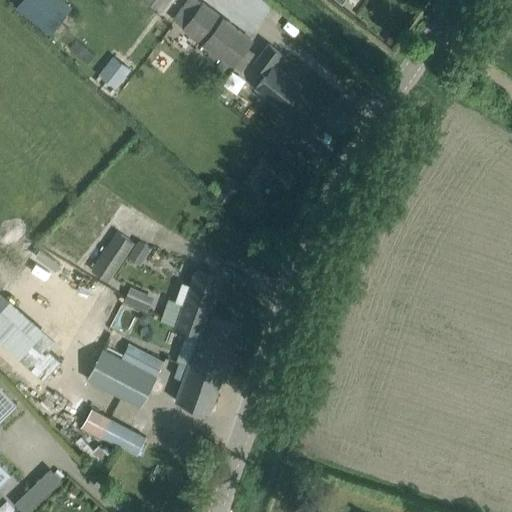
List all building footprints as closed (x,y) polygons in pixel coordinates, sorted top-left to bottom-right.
[(60,0),(22,0),(14,12),(49,39),(72,9),(60,0)] [(146,0),(161,11),(169,0),(146,0)] [(250,42),(204,4),(199,0),(189,0),(174,20),(184,28),(219,57),(217,61),(226,68),(229,65),(231,66),(240,73),(253,57),(245,49),(250,42)] [(282,54),(268,44),(253,64),(266,73),(256,87),(283,108),(301,85),(274,65),(282,54)] [(108,62),(99,75),(115,88),(125,75),(108,62)] [(116,233),(92,271),(108,282),(133,244),(116,233)] [(207,315),(208,315),(221,278),(196,269),(190,286),(185,284),(181,286),(178,297),(180,300),(185,302),(176,327),(200,335),(207,315)] [(138,307),(144,293),(130,287),(124,301),(138,307)] [(207,315),(200,335),(176,402),(208,413),(239,326),(208,315),(207,315)] [(26,363),(0,340),(0,363),(15,376),(26,363)] [(141,407),(157,377),(165,361),(128,342),(120,358),(102,348),(87,379),(141,407)] [(63,362),(50,351),(33,370),(45,381),(63,362)] [(0,416),(16,402),(0,385),(0,416)] [(82,426),(139,455),(149,435),(92,407),(82,426)] [(0,483),(1,485),(11,475),(0,462),(0,483)] [(23,495),(32,506),(64,481),(55,470),(23,495)]
